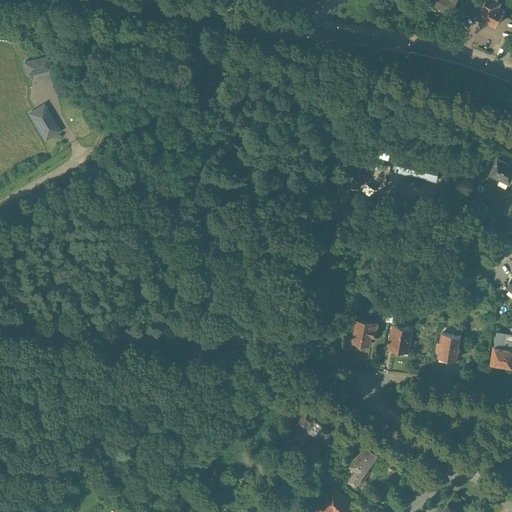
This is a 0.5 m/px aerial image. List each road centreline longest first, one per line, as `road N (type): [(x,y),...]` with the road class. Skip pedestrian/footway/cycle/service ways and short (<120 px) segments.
road 1 (secondary): [(92,0),(307,29)]
road 2 (secondary): [(307,29),(410,46),(511,78)]
road 3 (track): [(0,205),(106,142)]
